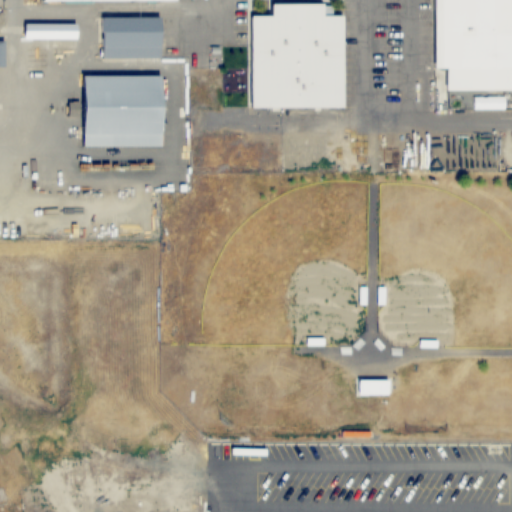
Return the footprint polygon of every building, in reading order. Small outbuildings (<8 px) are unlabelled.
[(511,0),(434,0),(435,11),(446,11),(446,69),(511,68),(511,0)] [(251,71),(251,14),(344,14),(344,108),(251,108),(251,84),(239,84),(239,71),(251,71)] [(99,54),(100,18),(161,18),(161,54),(99,54)] [(79,24),(25,24),(25,39),(79,39),(79,24)] [(84,145),(84,75),(162,75),(162,145),(84,145)]
